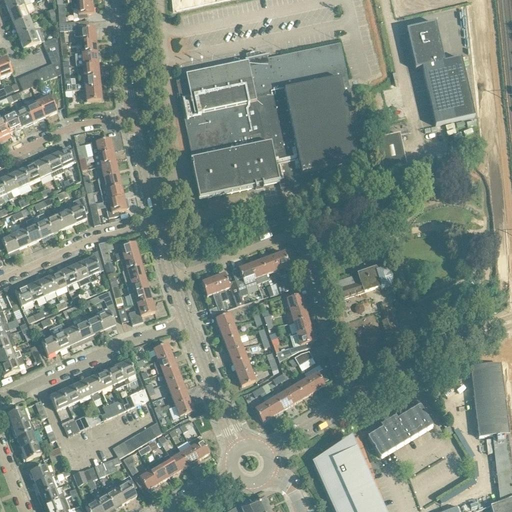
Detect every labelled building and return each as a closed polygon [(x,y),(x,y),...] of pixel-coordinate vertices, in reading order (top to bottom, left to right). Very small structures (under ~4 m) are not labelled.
[(2,0),(8,14),(31,5),(24,8),(22,2),(25,0),(2,0)] [(92,3),(71,5),(72,11),(78,10),(78,20),(86,20),(86,16),(93,16),(92,3)] [(9,14),(13,26),(29,20),(27,14),(34,12),(31,5),(9,14)] [(63,6),(57,6),(59,26),(66,25),(64,6),(63,6)] [(52,25),(56,24),(55,16),(53,11),(47,13),(52,25)] [(39,30),(34,32),(29,20),(13,26),(18,39),(30,34),(39,30)] [(66,25),(59,26),(60,33),(60,34),(63,33),(74,32),(74,38),(80,38),(80,43),(95,42),(94,30),(89,30),(88,23),(78,24),(66,25)] [(435,24),(406,31),(415,71),(422,69),(435,128),(475,119),(461,60),(444,63),(435,24)] [(39,30),(30,34),(18,39),(23,51),(43,44),(44,43),(39,30)] [(58,45),(57,38),(44,43),(43,44),(44,47),(45,50),(58,45)] [(95,42),(80,43),(82,55),(97,54),(95,42)] [(45,50),(52,66),(59,63),(58,45),(45,50)] [(268,56),(257,58),(245,61),(245,62),(247,61),(247,64),(186,77),(186,78),(182,79),(182,81),(176,83),(192,161),(190,162),(190,163),(192,163),(199,200),(255,189),(255,190),(255,188),(262,187),(262,188),(263,188),(263,187),(279,184),(280,190),(367,172),(360,141),(366,140),(362,123),(357,124),(340,45),(267,60),(267,57),(268,57),(268,56)] [(97,54),(82,55),(75,56),(76,68),(83,67),(98,66),(97,54)] [(0,80),(12,75),(6,59),(0,61),(0,80)] [(61,76),(59,63),(52,66),(57,78),(61,76)] [(52,66),(46,69),(51,80),(57,78),(52,66)] [(98,66),(83,67),(84,79),(99,78),(102,77),(101,70),(98,70),(98,66)] [(46,69),(40,71),(45,83),(51,80),(46,69)] [(40,71),(35,73),(40,85),(45,83),(40,71)] [(35,73),(29,76),(34,87),(40,85),(35,73)] [(29,76),(24,78),(29,90),(34,87),(29,76)] [(24,78),(18,81),(23,92),(29,90),(24,78)] [(99,78),(84,79),(85,91),(100,90),(99,78)] [(71,87),(70,80),(64,81),(65,93),(71,93),(71,92),(79,92),(79,87),(77,88),(75,86),(71,87)] [(100,90),(85,91),(86,103),(101,102),(100,90)] [(50,98),(38,104),(45,119),(57,114),(54,106),(58,105),(54,96),(50,98)] [(45,119),(38,104),(26,109),(33,125),(45,119)] [(21,130),(33,125),(26,109),(14,115),(21,130)] [(10,139),(9,136),(21,130),(14,115),(2,120),(10,139)] [(3,142),(10,139),(2,120),(0,121),(0,139),(2,139),(3,142)] [(383,172),(383,173),(406,169),(399,135),(376,140),(383,172)] [(90,145),(92,155),(93,157),(94,157),(113,153),(110,141),(90,145)] [(79,161),(84,159),(87,159),(87,157),(84,147),(80,148),(76,149),(78,158),(79,161)] [(56,156),(62,170),(74,165),(76,164),(76,160),(73,150),(68,153),(67,151),(56,156)] [(94,157),(96,169),(101,168),(116,165),(113,153),(94,157)] [(56,156),(44,161),(51,175),(53,179),(64,174),(62,170),(56,156)] [(84,159),(79,161),(80,166),(82,172),(87,171),(85,164),(84,159)] [(51,175),(44,161),(33,166),(40,181),(51,175)] [(116,165),(101,168),(104,179),(98,181),(118,176),(116,165)] [(33,166),(22,172),(29,186),(40,181),(33,166)] [(22,172),(11,177),(18,191),(29,186),(22,172)] [(118,176),(98,181),(100,193),(121,188),(118,176)] [(11,177),(0,181),(0,182),(6,196),(9,202),(14,200),(14,199),(11,194),(18,191),(11,177)] [(103,204),(105,204),(124,200),(121,188),(100,193),(103,204)] [(75,209),(69,212),(75,226),(86,221),(84,215),(88,214),(87,210),(85,200),(84,198),(78,201),(73,204),(75,209)] [(41,211),(45,209),(45,208),(52,205),(50,200),(38,205),(41,211)] [(105,204),(106,210),(108,220),(119,217),(119,213),(126,212),(126,211),(129,209),(128,204),(125,204),(124,200),(105,204)] [(94,228),(100,227),(95,206),(89,207),(94,228)] [(75,226),(69,212),(57,217),(64,231),(75,226)] [(40,225),(35,227),(41,241),(42,244),(50,241),(49,238),(52,236),(46,222),(43,215),(41,216),(37,218),(40,225)] [(46,222),(52,236),(64,231),(57,217),(46,222)] [(25,223),(28,230),(24,232),(30,246),(41,241),(35,227),(32,220),(25,223)] [(0,253),(5,251),(9,259),(17,256),(15,253),(19,251),(12,237),(1,242),(1,239),(0,235),(0,226),(3,225),(2,221),(0,222),(0,253)] [(18,229),(10,232),(12,237),(19,251),(30,246),(24,232),(20,234),(18,229)] [(120,246),(122,254),(115,256),(117,263),(121,261),(138,256),(135,245),(128,246),(127,244),(120,246)] [(105,245),(98,246),(99,248),(104,266),(110,264),(111,264),(105,245)] [(284,254),(272,258),(277,272),(278,272),(280,278),(286,276),(283,270),(289,268),(284,254)] [(86,263),(82,264),(91,284),(91,285),(97,282),(95,276),(103,272),(99,259),(95,261),(93,256),(84,260),(86,263)] [(138,256),(121,261),(124,273),(142,268),(138,256)] [(277,272),(272,258),(268,260),(267,257),(260,259),(261,262),(266,276),(277,272)] [(250,266),(255,280),(257,286),(268,282),(266,276),(261,262),(250,266)] [(80,289),(91,284),(82,264),(71,269),(80,289)] [(110,264),(104,266),(105,271),(106,271),(106,272),(106,271),(108,278),(114,277),(112,270),(110,264)] [(58,271),(60,274),(69,295),(75,292),(72,286),(77,284),(79,289),(80,289),(71,269),(70,266),(58,271)] [(257,286),(250,266),(238,271),(240,275),(245,290),(257,286)] [(124,273),(122,273),(125,285),(145,279),(142,268),(124,273)] [(376,273),(375,270),(354,277),(357,286),(338,292),(341,301),(381,287),(376,273)] [(384,270),(376,273),(381,287),(382,291),(390,289),(392,288),(393,282),(389,273),(384,270)] [(47,276),(49,279),(55,294),(66,289),(69,295),(60,274),(58,271),(47,276)] [(245,290),(240,275),(233,277),(239,292),(245,290)] [(224,276),(213,280),(218,294),(222,304),(228,301),(224,292),(230,290),(224,276)] [(354,277),(335,284),(338,292),(357,286),(354,277)] [(44,299),(55,294),(49,279),(37,284),(44,299)] [(145,279),(125,285),(129,297),(148,291),(145,279)] [(213,280),(201,284),(207,298),(212,296),(218,315),(225,313),(222,304),(218,294),(213,280)] [(283,287),(285,293),(298,289),(296,283),(283,287)] [(33,304),(44,299),(37,284),(26,289),(33,304)] [(117,287),(111,289),(114,301),(121,299),(117,287)] [(21,309),(33,304),(26,289),(15,295),(21,309)] [(134,308),(152,302),(148,291),(129,297),(132,308),(134,308)] [(117,318),(113,305),(109,293),(90,302),(95,313),(95,314),(96,313),(93,307),(104,302),(106,308),(109,313),(97,318),(104,333),(105,335),(112,332),(111,329),(115,327),(112,320),(117,318)] [(241,307),(244,306),(240,295),(232,297),(237,309),(241,307)] [(12,296),(6,298),(11,310),(17,307),(12,296)] [(301,297),(291,299),(287,301),(290,313),(304,308),(301,297)] [(121,299),(114,301),(116,307),(123,305),(121,299)] [(95,314),(95,313),(90,302),(85,304),(91,316),(95,314)] [(152,302),(134,308),(135,313),(129,315),(132,327),(143,324),(141,318),(155,314),(152,302)] [(380,307),(384,321),(382,322),(391,348),(402,345),(392,318),(389,319),(384,305),(380,307)] [(290,313),(293,323),(307,319),(304,308),(290,313)] [(124,310),(118,312),(122,325),(128,323),(124,310)] [(229,315),(225,317),(215,321),(220,332),(234,327),(229,315)] [(104,333),(97,318),(86,323),(84,319),(93,338),(104,333)] [(88,340),(93,338),(84,319),(80,321),(82,326),(75,329),(83,346),(90,342),(88,340)] [(307,319),(293,323),(297,336),(311,331),(307,319)] [(6,325),(1,327),(0,327),(0,340),(10,336),(6,325)] [(52,335),(64,331),(62,326),(50,330),(52,335)] [(234,327),(220,332),(224,343),(238,338),(234,327)] [(75,329),(64,334),(70,348),(72,351),(83,346),(75,329)] [(27,330),(22,333),(23,336),(27,343),(32,341),(27,330)] [(314,343),(314,342),(316,341),(315,336),(313,337),(311,331),(297,336),(293,337),(295,342),(299,341),(301,347),(314,343)] [(70,348),(64,334),(53,339),(59,353),(70,348)] [(269,336),(271,342),(277,340),(275,334),(269,336)] [(0,353),(13,349),(13,348),(15,348),(10,336),(0,340),(0,353)] [(224,343),(228,355),(242,349),(238,338),(224,343)] [(41,344),(47,358),(59,353),(53,339),(41,344)] [(153,351),(156,358),(158,363),(172,357),(167,346),(153,351)] [(13,349),(0,353),(0,366),(21,359),(19,352),(15,354),(14,349),(13,349)] [(242,349),(228,355),(233,366),(247,361),(242,349)] [(289,351),(289,350),(279,354),(276,355),(279,364),(291,357),(289,351)] [(37,352),(31,354),(37,366),(42,364),(37,352)] [(269,365),(275,363),(272,354),(266,356),(269,365)] [(294,360),(297,365),(299,368),(312,360),(308,354),(300,356),(294,360)] [(153,364),(158,376),(176,369),(172,357),(158,363),(153,364)] [(0,366),(0,369),(1,371),(0,372),(0,374),(2,378),(4,378),(4,379),(20,373),(18,368),(24,366),(21,359),(0,366)] [(294,360),(289,362),(292,368),(297,365),(294,360)] [(254,371),(254,370),(251,371),(247,361),(233,366),(237,377),(254,371)] [(129,363),(117,368),(126,387),(130,385),(128,381),(136,378),(135,377),(133,372),(129,363)] [(275,363),(269,365),(272,373),(277,371),(275,363)] [(511,465),(501,376),(500,366),(470,369),(479,439),(492,437),(500,503),(511,498),(511,465)] [(126,387),(117,368),(106,373),(113,387),(114,392),(126,387)] [(180,380),(176,369),(158,376),(162,374),(166,385),(180,380)] [(255,383),(253,377),(256,376),(254,371),(237,377),(241,389),(255,383)] [(307,380),(306,381),(314,394),(315,393),(324,387),(323,385),(328,382),(322,371),(317,374),(307,380)] [(101,392),(113,387),(106,373),(95,378),(101,392)] [(282,375),(277,378),(280,384),(285,381),(282,375)] [(98,394),(101,392),(95,378),(84,383),(90,397),(93,403),(99,401),(100,399),(98,394)] [(280,384),(277,378),(272,381),(275,387),(280,384)] [(185,391),(180,380),(166,385),(171,397),(185,391)] [(306,381),(296,387),(304,400),(314,394),(306,381)] [(90,397),(84,383),(73,388),(79,402),(90,397)] [(256,391),(259,396),(261,396),(262,398),(270,393),(269,391),(270,390),(267,385),(262,388),(261,388),(256,391)] [(286,393),(293,406),(304,400),(296,387),(286,393)] [(68,408),(79,402),(73,388),(61,393),(68,408)] [(131,397),(136,408),(148,402),(146,395),(144,391),(131,397)] [(171,397),(175,408),(189,403),(185,391),(171,397)] [(68,408),(61,393),(50,399),(56,413),(68,408)] [(293,406),(286,393),(275,399),(283,412),(293,406)] [(136,408),(131,397),(125,400),(127,405),(123,407),(126,413),(136,408)] [(275,399),(265,405),(272,418),(283,412),(275,399)] [(40,417),(45,415),(41,403),(35,405),(40,417)] [(193,414),(189,403),(175,408),(179,419),(193,414)] [(108,407),(113,418),(123,414),(120,408),(116,410),(114,405),(108,407)] [(262,424),(272,418),(265,405),(254,411),(262,424)] [(161,409),(160,407),(154,409),(156,415),(162,413),(174,408),(173,406),(169,407),(168,407),(161,409)] [(113,418),(108,407),(103,410),(105,415),(101,417),(103,423),(113,418)] [(381,430),(368,438),(373,447),(380,459),(394,450),(433,428),(425,416),(420,407),(397,421),(395,418),(389,421),(379,427),(381,430)] [(7,416),(6,417),(9,425),(10,424),(12,428),(28,422),(27,419),(23,410),(7,416)] [(86,417),(91,428),(101,424),(98,418),(94,420),(91,415),(86,417)] [(75,422),(80,433),(91,428),(86,417),(75,422)] [(80,433),(75,422),(73,420),(62,425),(68,439),(80,433)] [(28,422),(12,428),(17,439),(32,433),(28,422)] [(161,436),(160,433),(157,425),(150,429),(156,439),(161,436)] [(184,425),(179,428),(182,434),(187,431),(184,425)] [(151,443),(156,439),(150,429),(144,432),(151,443)] [(145,446),(151,443),(144,432),(139,435),(145,446)] [(32,433),(17,439),(21,451),(37,445),(32,433)] [(140,449),(145,446),(139,435),(134,438),(140,449)] [(135,452),(140,449),(134,438),(129,441),(135,452)] [(158,440),(161,446),(166,443),(163,438),(158,440)] [(199,439),(189,445),(199,462),(209,455),(199,439)] [(315,461),(337,511),(383,511),(351,440),(315,461)] [(130,455),(135,452),(129,441),(123,444),(130,455)] [(124,458),(130,455),(123,444),(118,447),(124,458)] [(157,449),(153,444),(148,447),(151,452),(157,449)] [(23,455),(21,456),(23,463),(25,462),(26,463),(35,459),(41,456),(37,445),(21,451),(23,455)] [(113,451),(118,459),(119,461),(124,458),(118,447),(113,451)] [(148,447),(141,451),(144,456),(151,452),(148,447)] [(61,455),(59,449),(48,454),(50,459),(61,455)] [(199,462),(191,450),(181,456),(188,468),(190,470),(196,467),(195,464),(199,462)] [(50,459),(52,465),(63,461),(61,455),(50,459)] [(168,456),(157,462),(168,480),(178,474),(171,462),(168,456)] [(188,468),(181,456),(171,462),(178,474),(188,468)] [(132,477),(138,473),(133,465),(136,464),(132,457),(123,462),(132,477)] [(106,464),(111,475),(116,473),(114,467),(121,465),(119,461),(118,459),(106,464)] [(147,469),(150,474),(157,486),(168,480),(157,462),(147,469)] [(106,464),(95,468),(99,480),(111,475),(106,464)] [(53,474),(48,474),(46,468),(30,474),(29,476),(31,481),(33,482),(35,486),(50,479),(54,478),(53,474)] [(83,473),(87,484),(87,485),(87,484),(97,481),(93,469),(83,473)] [(77,489),(87,485),(87,484),(83,473),(73,477),(75,483),(77,489)] [(154,491),(153,489),(157,486),(150,474),(140,480),(139,479),(135,482),(140,490),(144,488),(147,492),(150,494),(154,491)] [(55,491),(50,479),(35,486),(39,497),(55,491)] [(120,482),(115,485),(117,490),(126,505),(136,498),(133,492),(136,490),(132,482),(123,486),(120,482)] [(115,511),(126,505),(117,490),(115,485),(104,491),(107,496),(106,496),(115,511)] [(44,508),(65,500),(63,495),(57,497),(55,491),(39,497),(37,498),(40,505),(42,504),(44,508)] [(101,511),(115,511),(106,496),(102,499),(98,493),(93,496),(96,503),(101,511)] [(252,505),(251,504),(249,501),(230,511),(269,511),(264,499),(252,505)] [(511,511),(511,499),(490,508),(491,511),(511,511)] [(44,508),(42,509),(44,509),(45,511),(68,511),(70,511),(67,504),(65,500),(44,508)] [(101,511),(96,503),(85,509),(86,511),(101,511)]
